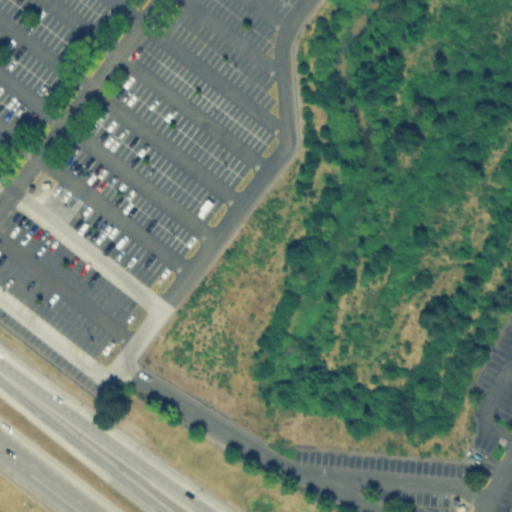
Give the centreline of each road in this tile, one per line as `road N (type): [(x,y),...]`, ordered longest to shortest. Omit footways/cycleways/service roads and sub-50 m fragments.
road 1 (motorway): [(205,511),(0,372)]
road 2 (primary): [(158,511),(0,378)]
